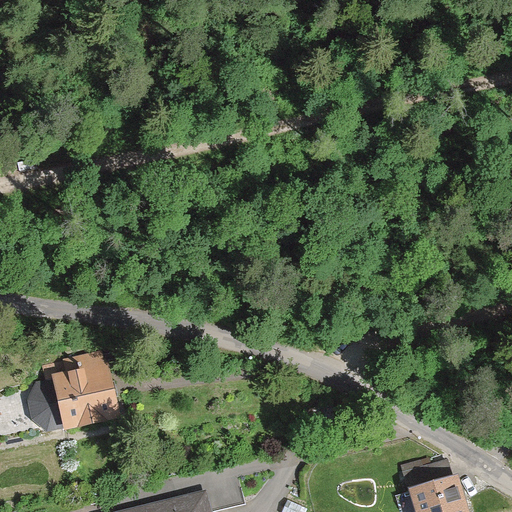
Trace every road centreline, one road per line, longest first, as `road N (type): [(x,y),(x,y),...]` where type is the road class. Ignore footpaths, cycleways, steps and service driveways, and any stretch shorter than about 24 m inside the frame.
road 1 (residential): [(511,489),(436,437),(280,354),(169,325),(0,301)]
road 2 (track): [(511,80),(0,185)]
road 3 (track): [(322,371),(391,334),(511,299)]
